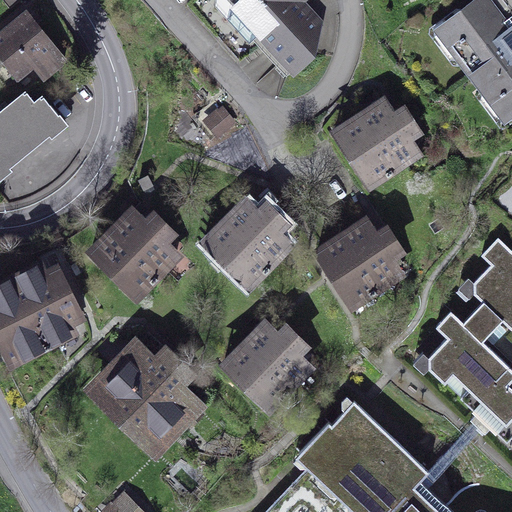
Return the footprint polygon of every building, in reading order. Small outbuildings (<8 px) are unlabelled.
[(218,0),(218,1),(284,73),(327,33),(302,6),(308,0),(218,0)] [(511,31),(489,0),(473,0),(426,33),(491,123),(511,108),(511,31)] [(18,16),(0,31),(0,78),(6,86),(20,74),(31,88),(59,65),(18,16)] [(18,91),(0,104),(0,166),(48,131),(18,91)] [(393,92),(338,127),(374,184),(428,150),(418,134),(427,128),(409,99),(401,105),(393,92)] [(219,111),(200,125),(214,144),(233,130),(219,111)] [(233,202),(191,247),(236,291),(276,249),(265,239),(275,229),(252,208),(244,212),(233,202)] [(387,206),(318,247),(353,306),(422,265),(387,206)] [(121,209),(70,259),(121,311),(170,262),(154,246),(163,237),(139,212),(132,219),(121,209)] [(448,330),(437,317),(423,329),(433,341),(412,358),(409,373),(422,385),(433,374),(499,439),(511,426),(511,375),(482,347),(502,327),(511,329),(511,257),(494,241),(478,259),(486,267),(468,286),(473,309),(448,330)] [(42,258),(0,277),(0,351),(6,365),(76,332),(42,258)] [(257,315),(210,361),(255,406),(278,383),(287,392),(308,370),(294,355),(302,347),(275,321),(269,327),(257,315)] [(125,341),(69,398),(139,468),(191,416),(165,389),(179,375),(151,347),(141,357),(125,341)] [(454,511),(420,479),(429,470),(354,399),(332,423),(329,420),(298,453),(309,463),(264,511),(454,511)] [(152,511),(144,503),(134,511),(152,511)]
